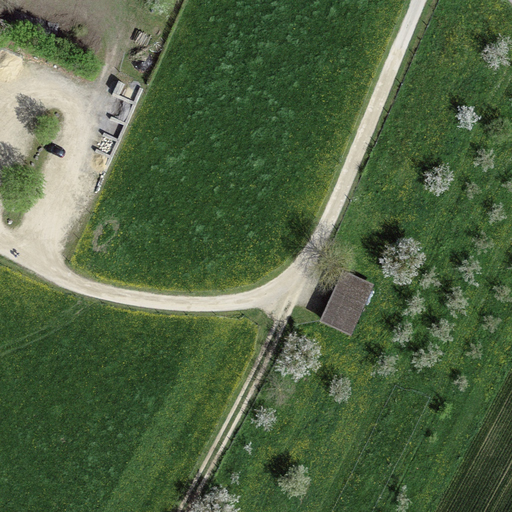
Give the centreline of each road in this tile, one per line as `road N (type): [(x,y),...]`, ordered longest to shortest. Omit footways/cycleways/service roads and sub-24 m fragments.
road 1 (residential): [(415,0),(367,100),(314,255),(298,287),(273,303),(187,317),(106,303),(0,250)]
road 2 (track): [(298,287),(179,511)]
